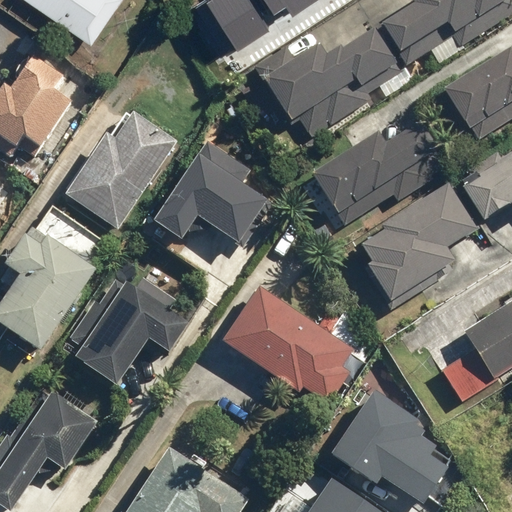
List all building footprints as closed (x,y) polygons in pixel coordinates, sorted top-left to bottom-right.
[(34,0),(97,43),(126,0),(34,0)] [(275,29),(255,0),(212,0),(206,4),(238,53),(275,29)] [(318,0),(265,0),(275,15),(286,7),(293,17),(318,0)] [(418,7),(385,27),(403,56),(452,26),(467,50),(511,22),(511,0),(414,0),(418,7)] [(293,124),(305,118),(318,140),(379,104),(369,87),(401,67),(379,31),(345,51),(344,49),(330,58),(323,47),(300,61),(292,48),(259,68),(293,124)] [(445,91),(480,145),(511,124),(511,49),(445,91)] [(7,88),(0,98),(0,137),(18,150),(26,138),(44,150),(75,105),(58,93),(69,77),(39,57),(15,93),(7,88)] [(109,137),(68,196),(121,232),(182,144),(139,114),(118,143),(109,137)] [(379,134),(313,176),(345,226),(396,194),(402,203),(440,180),(438,176),(453,167),(425,124),(388,147),(379,134)] [(209,139),(155,220),(181,237),(197,213),(243,244),(272,202),(241,181),(250,167),(209,139)] [(475,180),(461,189),(483,224),(511,205),(511,156),(506,160),(502,154),(471,173),(475,180)] [(386,233),(363,247),(373,264),(367,268),(390,304),(456,263),(448,250),(478,231),(450,186),(383,228),(386,233)] [(21,278),(0,308),(0,324),(41,353),(98,271),(49,237),(43,246),(29,237),(7,268),(21,278)] [(85,344),(77,356),(118,383),(149,336),(168,348),(185,321),(168,310),(175,300),(142,278),(133,291),(117,280),(100,305),(95,302),(72,336),(85,344)] [(260,288),(223,343),(300,395),(304,389),(330,407),(352,374),(344,369),(355,352),(260,288)] [(511,303),(464,334),(475,351),(444,371),(464,402),(511,372),(511,303)] [(373,391),(331,453),(376,483),(381,475),(423,502),(450,460),(433,449),(436,445),(421,435),(427,426),(373,391)] [(7,435),(0,445),(0,499),(12,508),(47,456),(64,467),(95,421),(53,393),(31,426),(23,421),(11,438),(7,435)] [(170,448),(127,511),(242,511),(250,501),(170,448)] [(382,511),(332,479),(310,511),(382,511)]
